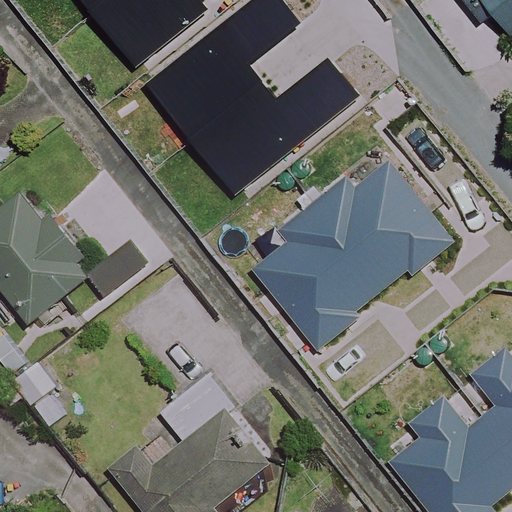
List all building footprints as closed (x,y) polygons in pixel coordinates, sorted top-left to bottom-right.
[(167,31),(143,0),(85,0),(48,29),(94,88),(167,31)] [(336,21),(319,0),(222,0),(152,55),(218,140),(253,112),(240,95),(336,21)] [(511,0),(468,0),(510,49),(511,47),(511,0)] [(453,176),(398,108),(349,149),(403,216),(453,176)] [(97,275),(33,195),(0,221),(0,280),(37,326),(93,281),(109,301),(151,267),(133,245),(97,275)] [(511,369),(511,335),(457,263),(417,294),(429,309),(343,374),(392,438),(456,389),(467,404),(511,369)] [(0,390),(14,380),(0,363),(0,390)] [(64,388),(39,364),(5,401),(30,424),(64,388)] [(273,471),(225,411),(166,457),(159,448),(123,476),(151,511),(227,511),(225,509),(273,471)]
